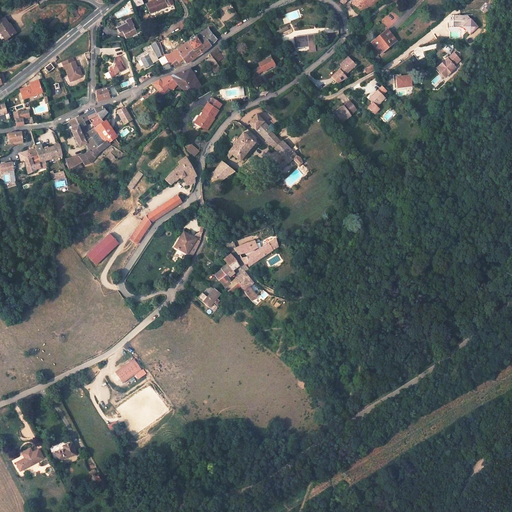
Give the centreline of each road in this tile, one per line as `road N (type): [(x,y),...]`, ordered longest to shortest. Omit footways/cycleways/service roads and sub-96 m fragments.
road 1 (tertiary): [(511,300),(430,369),(261,482),(168,511)]
road 2 (tertiary): [(197,192),(206,147),(229,119),(339,43),(342,15),(320,0)]
road 3 (tertiary): [(290,0),(192,63),(92,106)]
road 4 (tertiary): [(0,404),(114,350),(163,309),(169,291)]
road 5 (track): [(511,80),(404,152),(350,172)]
road 6 (tertiary): [(169,291),(128,297),(121,275),(154,228),(197,192)]
